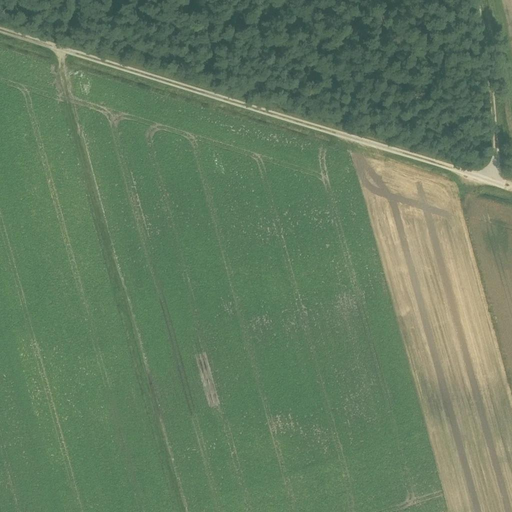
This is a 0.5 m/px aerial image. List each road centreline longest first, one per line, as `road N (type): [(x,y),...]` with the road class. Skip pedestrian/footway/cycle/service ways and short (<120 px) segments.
road 1 (unclassified): [(0,29),(488,179)]
road 2 (track): [(511,186),(488,179),(495,133),(474,0)]
